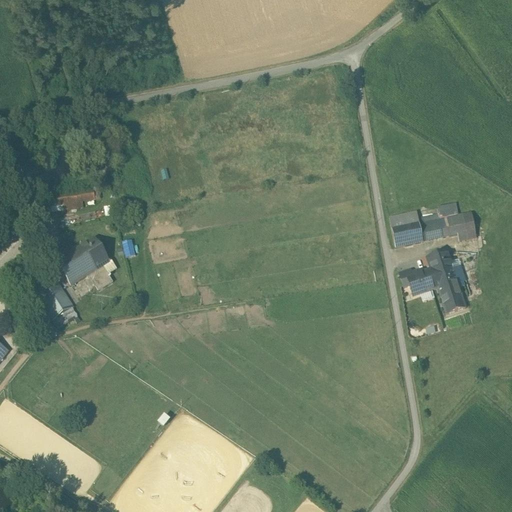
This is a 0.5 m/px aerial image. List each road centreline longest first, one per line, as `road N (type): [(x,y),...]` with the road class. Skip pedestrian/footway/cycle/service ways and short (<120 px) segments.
road 1 (unclassified): [(380,506),(410,465),(417,438),(351,56)]
road 2 (unclassified): [(0,125),(351,56)]
road 3 (track): [(29,350),(38,339),(89,325),(174,313)]
